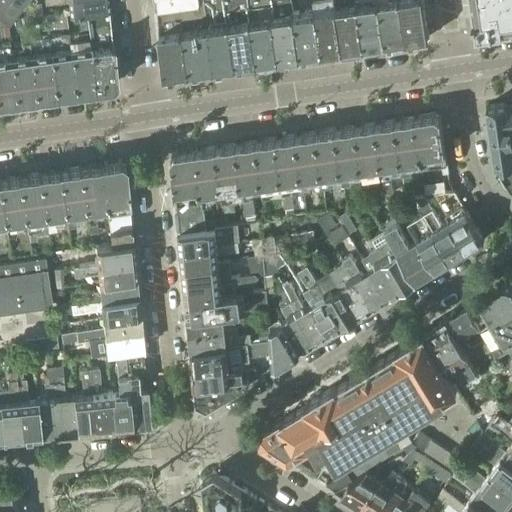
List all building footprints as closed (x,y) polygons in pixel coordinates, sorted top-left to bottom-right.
[(0,0),(0,9),(0,10),(10,18),(16,10),(12,7),(17,0),(0,0)] [(85,7),(109,3),(108,0),(43,0),(44,3),(68,1),(69,9),(85,7)] [(178,0),(175,0),(157,3),(164,76),(189,73),(178,0)] [(203,0),(178,0),(189,73),(213,69),(203,0)] [(225,0),(203,0),(213,69),(235,66),(225,0)] [(225,0),(235,66),(256,62),(249,7),(247,0),(225,0)] [(258,0),(261,17),(255,18),(253,6),(249,7),(256,62),(278,59),(271,8),(269,0),(258,0)] [(269,0),(271,8),(278,59),(299,56),(293,13),(291,0),(269,0)] [(293,13),(299,56),(321,53),(313,0),(304,0),(306,11),(293,13)] [(313,0),(321,53),(342,50),(334,0),(313,0)] [(334,0),(342,50),(364,46),(356,0),(334,0)] [(356,0),(364,46),(385,43),(378,0),(356,0)] [(378,0),(385,43),(407,40),(400,0),(378,0)] [(400,0),(407,40),(428,37),(422,0),(400,0)] [(511,0),(470,0),(474,19),(476,19),(477,29),(511,23),(511,0)] [(35,2),(32,6),(24,16),(42,14),(40,1),(35,2)] [(90,35),(95,87),(112,84),(117,79),(116,79),(109,3),(85,7),(87,19),(90,35)] [(49,36),(57,92),(76,89),(69,34),(66,11),(46,13),(49,36)] [(69,34),(76,89),(95,87),(90,35),(87,19),(78,21),(79,32),(69,34)] [(12,54),(18,98),(37,95),(30,44),(27,22),(19,23),(23,52),(12,54)] [(30,44),(37,95),(57,92),(49,36),(40,37),(42,49),(34,50),(33,44),(30,44)] [(0,43),(0,100),(18,98),(12,54),(10,42),(0,43)] [(511,101),(487,105),(495,165),(506,183),(510,189),(511,188),(511,101)] [(434,113),(415,116),(420,160),(421,167),(442,164),(443,172),(448,172),(440,117),(440,116),(434,113)] [(415,116),(396,119),(403,175),(411,174),(409,162),(420,160),(415,116)] [(374,122),(382,173),(382,178),(403,175),(396,119),(374,122)] [(354,125),(362,175),(363,181),(371,180),(370,174),(382,173),(374,122),(354,125)] [(354,125),(335,128),(340,169),(343,184),(351,183),(350,177),(362,175),(354,125)] [(335,128),(315,131),(320,175),(322,187),(343,184),(340,169),(335,128)] [(315,131),(294,134),(300,178),(302,190),(311,188),(309,177),(320,175),(315,131)] [(294,134),(275,137),(281,181),(285,209),(293,208),(289,180),(300,178),(294,134)] [(275,137),(255,140),(260,184),(262,196),(270,194),(269,183),(281,181),(275,137)] [(255,140),(236,143),(242,197),(245,215),(254,214),(252,197),(251,197),(249,185),(260,184),(255,140)] [(236,143),(216,145),(222,196),(223,202),(231,200),(231,199),(242,197),(236,143)] [(216,145),(197,148),(203,204),(211,203),(210,198),(222,196),(216,145)] [(172,157),(180,231),(206,228),(205,220),(204,211),(203,204),(197,148),(177,151),(176,151),(172,156),(172,157)] [(107,214),(111,242),(132,239),(131,227),(130,219),(125,165),(125,164),(120,159),(119,160),(100,163),(106,207),(107,214)] [(95,209),(106,207),(100,163),(79,166),(88,221),(96,220),(95,209)] [(59,169),(66,213),(68,225),(74,224),(88,222),(88,221),(79,166),(59,169)] [(54,215),(66,213),(59,169),(40,172),(47,226),(48,228),(56,227),(54,215)] [(36,228),(47,226),(40,172),(20,175),(26,219),(29,242),(37,240),(36,228)] [(14,221),(26,219),(20,175),(0,177),(0,185),(6,228),(7,228),(8,234),(16,233),(14,221)] [(424,183),(425,193),(445,191),(444,180),(424,183)] [(449,218),(468,249),(484,239),(454,190),(434,193),(440,203),(449,218)] [(424,212),(452,259),(468,249),(449,218),(441,223),(432,207),(433,207),(425,194),(416,197),(424,212)] [(397,205),(416,238),(435,269),(452,259),(424,212),(415,218),(405,200),(397,205)] [(305,204),(307,212),(319,210),(317,202),(305,204)] [(381,225),(384,229),(415,281),(435,269),(416,238),(410,242),(394,217),(381,225)] [(205,220),(206,228),(215,226),(214,219),(205,220)] [(89,223),(90,232),(98,231),(97,222),(89,223)] [(180,231),(181,249),(237,241),(235,223),(215,226),(206,228),(180,231)] [(343,224),(342,225),(327,234),(333,244),(349,235),(343,224)] [(377,249),(401,289),(415,281),(384,229),(370,238),(377,249)] [(290,233),(299,247),(314,239),(313,230),(290,233)] [(255,255),(263,254),(261,238),(253,239),(255,255)] [(69,260),(69,266),(134,258),(132,239),(111,242),(95,244),(96,253),(76,256),(77,259),(69,260)] [(181,249),(183,266),(218,260),(218,252),(238,249),(237,241),(181,249)] [(369,269),(386,298),(401,289),(377,249),(362,257),(369,269)] [(339,287),(357,316),(373,307),(343,257),(339,251),(331,256),(347,282),(339,287)] [(263,254),(265,274),(273,273),(272,272),(275,272),(274,268),(286,261),(280,252),(263,254)] [(343,257),(373,307),(386,298),(369,269),(362,273),(350,253),(343,257)] [(185,287),(188,317),(255,307),(268,305),(266,292),(265,274),(263,254),(255,255),(248,256),(251,272),(240,274),(220,277),(204,280),(205,283),(189,287),(185,287)] [(0,304),(19,302),(20,307),(50,303),(52,303),(44,256),(0,263),(0,304)] [(98,270),(99,281),(136,276),(134,258),(69,266),(54,269),(54,276),(74,273),(75,274),(98,270)] [(183,266),(185,287),(189,287),(205,283),(204,280),(220,277),(240,274),(239,266),(231,267),(230,258),(218,260),(183,266)] [(311,304),(329,333),(342,325),(316,281),(307,264),(298,269),(307,284),(308,283),(318,300),(311,304)] [(316,281),(342,325),(357,316),(339,287),(330,272),(316,281)] [(273,273),(265,274),(266,292),(274,291),(273,273)] [(78,297),(79,301),(138,294),(136,276),(99,281),(100,289),(86,291),(86,295),(78,297)] [(289,302),(314,342),(329,333),(311,304),(305,308),(298,295),(296,296),(286,280),(282,283),(283,285),(292,300),(289,302)] [(491,321),(511,307),(511,285),(511,284),(504,283),(478,299),(484,310),(478,314),(474,307),(470,309),(481,326),(491,321)] [(282,321),(300,351),(314,342),(289,302),(292,300),(283,285),(277,288),(284,298),(279,301),(289,317),(282,321)] [(138,294),(79,301),(57,304),(59,313),(72,311),(101,307),(102,317),(139,312),(138,294)] [(472,359),(485,351),(479,341),(471,346),(468,345),(465,339),(465,336),(481,326),(470,309),(468,305),(447,318),(472,359)] [(188,317),(190,333),(225,328),(224,320),(244,317),(244,314),(255,312),(255,307),(188,317)] [(486,351),(491,348),(511,335),(511,307),(491,321),(497,331),(488,336),(479,341),(485,351),(486,351)] [(61,332),(62,341),(141,329),(139,312),(102,317),(103,325),(76,329),(76,330),(61,332)] [(476,367),(472,359),(447,318),(438,323),(439,325),(424,333),(445,366),(456,359),(465,374),(476,367)] [(269,329),(270,332),(270,339),(273,366),(272,366),(273,367),(300,351),(282,321),(269,329)] [(190,333),(192,350),(261,340),(270,339),(270,332),(259,334),(259,338),(250,339),(250,332),(236,334),(235,326),(225,328),(190,333)] [(115,351),(125,350),(143,347),(141,329),(62,341),(63,349),(105,343),(106,352),(115,351)] [(304,406),(296,411),(293,413),(286,417),(281,420),(294,442),(302,437),(307,434),(320,455),(324,453),(333,447),(339,457),(351,450),(368,440),(367,439),(392,424),(394,422),(393,421),(400,417),(401,417),(402,418),(402,417),(403,417),(429,401),(430,403),(457,386),(445,366),(424,333),(423,332),(412,339),(408,341),(397,348),(398,349),(395,351),(387,356),(383,358),(374,364),(371,365),(362,371),(359,372),(359,373),(351,378),(350,379),(346,381),(339,385),(336,387),(335,386),(322,393),(319,395),(306,403),(307,405),(304,406)] [(45,335),(47,346),(57,345),(56,334),(45,335)] [(511,352),(511,335),(491,348),(496,357),(510,349),(511,352)] [(192,350),(193,367),(228,362),(227,353),(262,348),(261,340),(192,350)] [(143,347),(125,350),(132,423),(150,421),(147,386),(138,387),(136,367),(145,366),(143,347)] [(118,388),(110,389),(113,425),(132,423),(125,350),(115,351),(118,388)] [(193,367),(195,385),(244,378),(243,373),(256,371),(255,366),(229,370),(228,362),(193,367)] [(62,365),(52,366),(59,430),(77,428),(74,393),(65,394),(62,365)] [(45,395),(36,396),(40,432),(59,430),(52,366),(45,366),(46,375),(43,376),(45,395)] [(99,367),(89,368),(95,427),(113,425),(110,389),(101,390),(99,367)] [(480,372),(482,377),(491,372),(488,367),(480,372)] [(83,392),(74,393),(77,428),(95,427),(89,368),(81,369),(83,392)] [(22,370),(16,371),(22,434),(40,432),(36,396),(28,397),(26,377),(23,378),(22,370)] [(0,389),(0,400),(0,401),(3,436),(22,434),(16,371),(8,372),(9,379),(7,379),(8,388),(0,389)] [(244,378),(195,385),(196,401),(207,407),(207,406),(257,377),(256,371),(243,373),(244,378)] [(468,379),(478,397),(489,390),(478,373),(468,379)] [(511,432),(511,440),(510,443),(511,444),(511,422),(509,421),(502,416),(498,412),(496,414),(493,418),(511,432)] [(308,446),(302,437),(294,442),(281,420),(281,421),(261,433),(261,442),(288,459),(298,465),(301,460),(295,455),(308,446)] [(419,429),(412,441),(418,445),(425,449),(432,439),(432,438),(419,429)] [(482,432),(477,439),(511,465),(511,444),(510,443),(505,449),(482,432)] [(424,451),(453,469),(453,468),(460,457),(432,439),(425,449),(424,451)] [(495,463),(490,470),(511,486),(511,465),(477,439),(472,445),(495,463)] [(402,445),(408,453),(413,447),(414,447),(415,448),(418,445),(412,441),(410,440),(402,445)] [(410,463),(414,457),(418,450),(416,449),(415,448),(414,447),(413,447),(408,453),(403,458),(410,463)] [(414,457),(429,467),(433,460),(418,450),(414,457)] [(428,467),(445,479),(446,479),(447,477),(451,472),(433,460),(429,467),(428,467)] [(463,461),(458,467),(507,503),(511,496),(511,486),(490,470),(485,477),(463,461)] [(475,490),(469,497),(488,511),(500,511),(507,503),(458,467),(453,474),(475,490)] [(261,505),(264,502),(264,501),(251,492),(215,469),(214,469),(213,469),(204,475),(204,476),(206,495),(207,506),(207,511),(243,507),(261,505)] [(326,483),(335,488),(352,478),(347,469),(326,483)] [(335,489),(360,505),(377,478),(365,469),(352,478),(335,488),(335,489)] [(360,505),(370,511),(375,511),(400,475),(393,470),(385,483),(377,478),(360,505)] [(375,511),(397,511),(415,487),(406,482),(407,480),(400,475),(375,511)] [(0,502),(9,502),(8,488),(3,484),(0,484),(0,502)] [(415,487),(397,511),(419,511),(421,511),(431,498),(415,487)] [(438,494),(448,502),(461,511),(488,511),(469,497),(464,504),(443,488),(438,494)] [(0,511),(10,511),(9,502),(0,502),(0,511)] [(449,511),(461,511),(448,502),(444,507),(449,511)]
